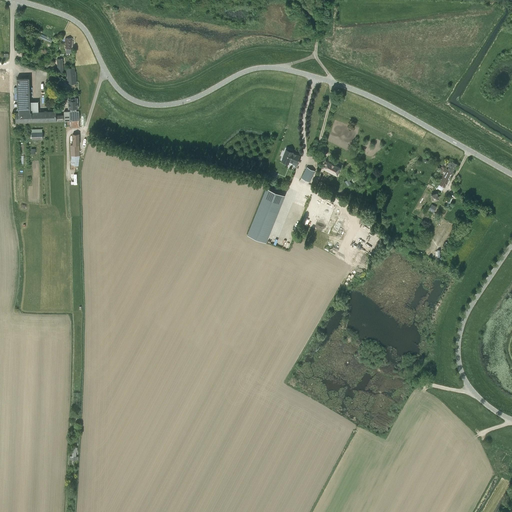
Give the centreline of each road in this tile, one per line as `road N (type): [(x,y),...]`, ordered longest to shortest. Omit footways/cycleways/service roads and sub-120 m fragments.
road 1 (unclassified): [(15,0),(80,24),(112,81),(141,103),(174,104),(253,68),(277,67),(377,99),(511,174)]
road 2 (track): [(73,0),(92,11),(144,83),(182,82),(260,47),(314,52),(511,154)]
road 3 (unclassified): [(511,420),(472,391),(458,351),(467,311),(511,244)]
